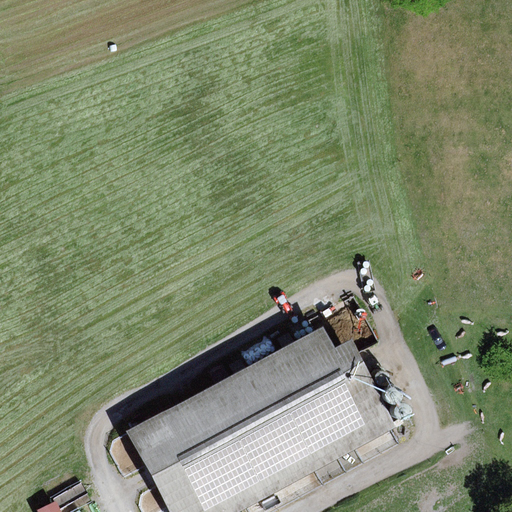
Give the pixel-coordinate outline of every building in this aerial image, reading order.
[(308,325),(119,429),(164,511),(234,511),(389,427),(337,333),(318,343),(308,325)] [(366,380),(368,382),(370,383),(373,383),(375,382),(377,381),(379,379),(380,376),(380,373),(379,371),(377,369),(375,367),(372,367),(370,367),(367,368),(365,370),(364,372),(364,375),(364,378),(366,380)] [(376,398),(378,400),(381,400),(384,400),(387,399),(389,397),(390,394),(390,392),(389,389),(388,387),(386,385),(383,384),(381,384),(378,384),(376,386),(374,388),(373,391),(373,394),(374,396),(376,398)] [(386,415),(388,417),(391,417),(394,417),(396,415),(398,413),(399,411),(400,408),(399,406),(398,403),(396,402),(393,401),(391,400),(388,401),(386,403),(384,405),(383,408),(383,410),(384,413),(386,415)] [(61,511),(57,502),(38,511),(61,511)]
